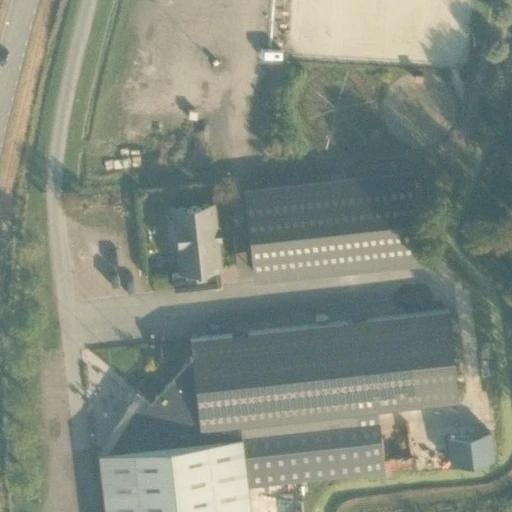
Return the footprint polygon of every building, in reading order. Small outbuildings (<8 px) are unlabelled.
[(411,167),(243,186),(254,280),(422,260),(411,167)] [(212,202),(175,206),(182,269),(187,269),(219,265),(212,202)] [(189,287),(187,269),(182,269),(171,270),(173,289),(189,287)] [(190,337),(192,355),(150,400),(143,394),(106,451),(98,452),(104,511),(250,511),(240,422),(458,398),(448,308),(190,337)] [(244,423),(246,440),(357,428),(355,410),(244,423)] [(491,430),(447,435),(450,464),(492,459),(494,459),(494,458),(491,430)] [(263,483),(358,473),(358,471),(357,461),(357,459),(261,469),(263,483)]
